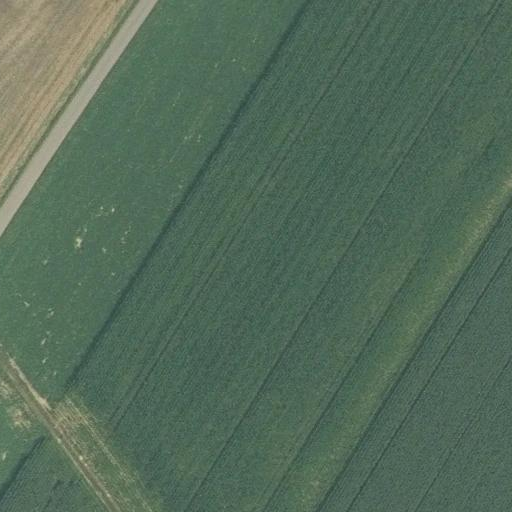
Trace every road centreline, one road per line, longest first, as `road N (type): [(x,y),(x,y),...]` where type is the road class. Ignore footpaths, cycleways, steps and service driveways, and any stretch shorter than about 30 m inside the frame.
road 1 (residential): [(0,224),(150,0)]
road 2 (track): [(0,359),(112,511)]
